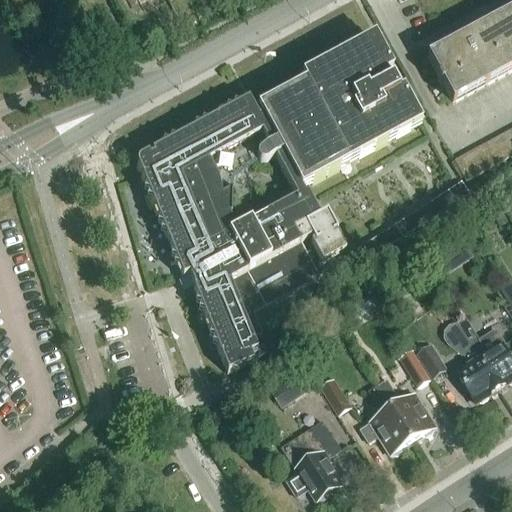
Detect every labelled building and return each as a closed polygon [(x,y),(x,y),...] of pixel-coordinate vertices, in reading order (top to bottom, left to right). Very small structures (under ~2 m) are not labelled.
[(511,12),(426,59),(452,107),(511,74),(511,12)] [(141,161),(139,162),(138,163),(138,164),(137,165),(137,167),(137,168),(137,170),(138,171),(183,281),(188,279),(195,297),(227,377),(253,366),(249,358),(257,355),(250,339),(261,335),(253,313),(263,308),(265,311),(319,282),(311,267),(319,263),(321,268),(345,255),(335,237),(336,236),(326,218),(319,222),(306,197),(304,198),(301,192),(421,128),(374,41),(302,80),(306,87),(258,113),(262,120),(258,122),(248,104),(141,161)] [(511,160),(511,148),(505,137),(495,142),(507,163),(511,160)] [(497,168),(507,163),(495,142),(485,147),(497,168)] [(497,168),(485,147),(475,153),(487,174),(497,168)] [(477,179),(487,174),(475,153),(465,158),(477,179)] [(465,158),(455,164),(466,185),(477,179),(465,158)] [(367,266),(469,199),(461,186),(358,253),(367,266)] [(511,284),(511,282),(498,290),(511,311),(511,284)] [(363,298),(345,308),(354,324),(372,314),(363,298)] [(465,321),(457,326),(465,338),(473,332),(465,321)] [(477,408),(499,394),(465,338),(457,326),(448,328),(444,333),(444,342),(447,347),(459,357),(465,359),(469,360),(472,364),(468,367),(470,370),(458,378),(477,408)] [(465,338),(499,394),(511,386),(511,364),(503,350),(491,358),(489,354),(485,356),(482,351),(483,347),(473,332),(465,338)] [(448,373),(432,348),(416,358),(432,383),(448,373)] [(430,383),(418,363),(405,371),(417,392),(430,383)] [(351,411),(334,382),(319,391),(337,419),(351,411)] [(267,393),(274,403),(281,413),(294,404),(287,394),(280,384),(267,393)] [(380,390),(414,445),(436,432),(426,414),(427,412),(418,398),(405,406),(402,402),(397,405),(395,401),(396,397),(389,385),(380,390)] [(391,459),(414,445),(380,390),(371,396),(379,408),(384,409),(386,413),(380,416),(382,420),(371,427),(372,428),(362,434),(369,446),(379,439),(391,459)] [(317,506),(344,490),(330,467),(332,466),(330,462),(342,454),(322,421),(280,448),(300,479),(288,486),(297,501),(309,494),(317,506)]
